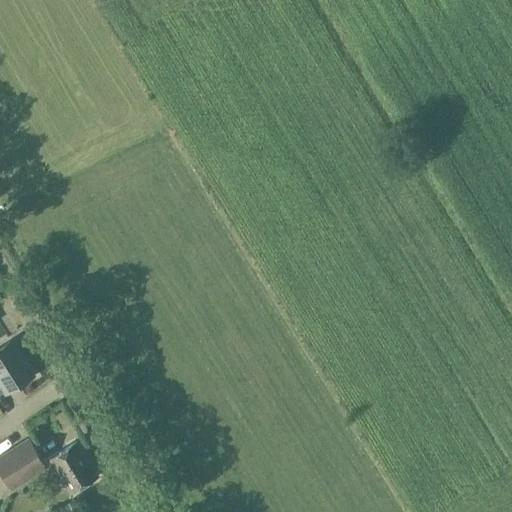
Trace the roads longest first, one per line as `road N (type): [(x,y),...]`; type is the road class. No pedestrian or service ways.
road 1 (unclassified): [(160,511),(77,376)]
road 2 (unclassified): [(77,376),(0,256)]
